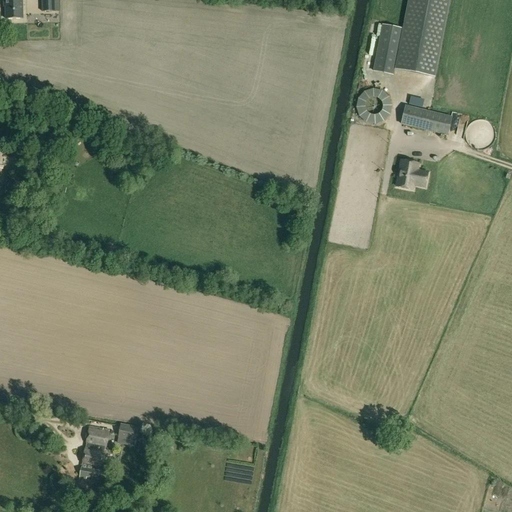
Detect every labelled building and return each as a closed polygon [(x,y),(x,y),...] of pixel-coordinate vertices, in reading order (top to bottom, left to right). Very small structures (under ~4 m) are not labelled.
[(5,7),(6,20),(23,19),(23,0),(3,0),(3,7),(5,7)] [(41,0),(42,13),(60,12),(59,0),(41,0)] [(408,0),(403,30),(382,26),(373,73),(393,76),(395,69),(435,77),(450,0),(408,0)] [(452,117),(406,106),(401,125),(447,135),(452,117)] [(400,160),(395,188),(415,192),(416,188),(426,190),(429,172),(419,170),(420,164),(400,160)] [(6,176),(5,187),(24,190),(26,178),(6,176)] [(118,439),(136,443),(137,440),(143,441),(145,432),(139,430),(139,428),(121,424),(118,439)] [(89,429),(86,444),(105,447),(106,447),(109,432),(89,429)] [(85,449),(82,465),(87,466),(86,468),(101,471),(102,468),(105,453),(104,453),(104,452),(105,448),(105,447),(86,444),(85,449)] [(82,468),(79,478),(86,479),(86,478),(91,478),(91,480),(99,482),(99,480),(108,482),(109,480),(115,481),(116,476),(110,474),(110,473),(101,472),(101,471),(86,468),(82,468)]
